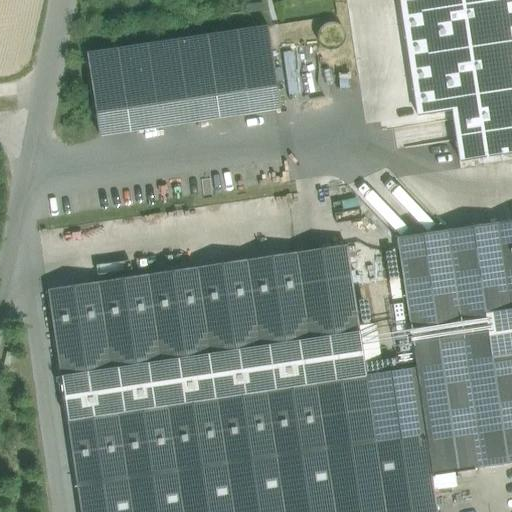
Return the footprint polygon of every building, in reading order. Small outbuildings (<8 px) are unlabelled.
[(511,0),(398,0),(417,118),(450,113),(458,163),(511,154),(511,0)] [(268,27),(86,54),(98,134),(280,107),(268,27)] [(511,225),(396,241),(416,369),(425,435),(432,477),(454,474),(511,465),(511,225)] [(297,255),(48,292),(77,487),(376,443),(366,377),(364,363),(380,360),(374,325),(358,327),(346,247),(297,255)] [(366,307),(360,308),(362,323),(368,322),(366,307)] [(416,369),(366,377),(376,443),(425,435),(416,369)] [(376,443),(77,487),(80,511),(436,511),(433,491),(456,488),(454,474),(432,477),(425,435),(376,443)]
